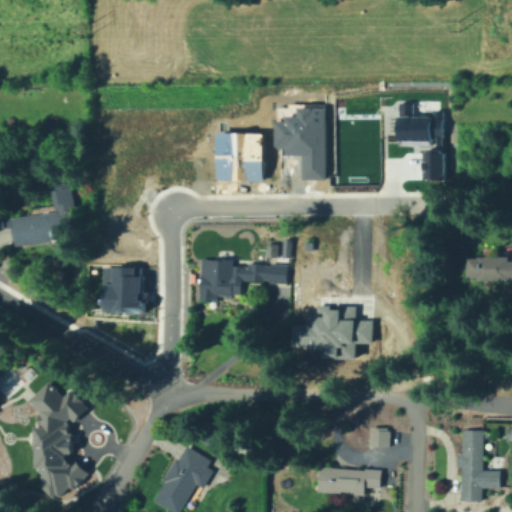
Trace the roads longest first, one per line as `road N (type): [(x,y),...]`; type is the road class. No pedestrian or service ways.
road 1 (residential): [(511,402),(243,393),(173,403)]
road 2 (residential): [(169,212),(186,204),(439,203)]
road 3 (residential): [(173,403),(0,296)]
road 4 (residential): [(144,386),(163,358),(169,212)]
road 5 (residential): [(105,511),(154,420),(173,403)]
